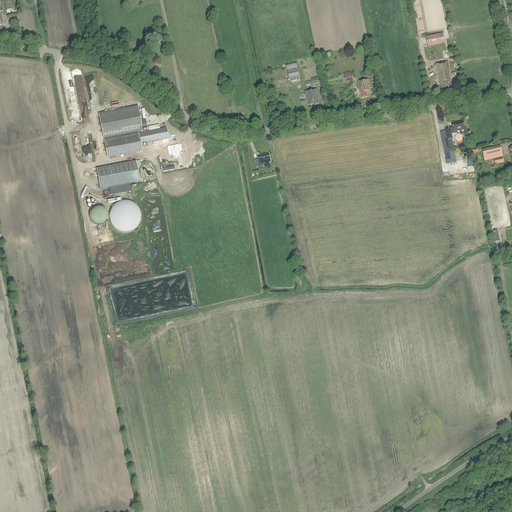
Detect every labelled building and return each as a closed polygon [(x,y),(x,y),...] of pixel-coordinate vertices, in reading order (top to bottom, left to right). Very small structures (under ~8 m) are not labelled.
[(443,34),(426,37),(428,47),(444,44),(443,34)] [(442,90),(452,88),(450,78),(452,78),(448,62),(435,65),(439,85),(440,84),(442,90)] [(286,66),(289,80),(300,78),(296,63),(286,66)] [(345,82),(353,80),(351,72),(343,74),(345,82)] [(369,80),(357,82),(359,90),(360,90),(360,92),(359,92),(359,93),(361,93),(362,98),(367,98),(366,94),(372,93),(369,80)] [(317,90),(305,92),(307,103),(308,106),(314,105),(314,106),(319,105),(318,100),(319,99),(317,90)] [(138,106),(98,114),(107,158),(142,152),(141,145),(138,132),(143,131),(142,130),(147,129),(146,125),(145,121),(145,120),(141,121),(138,106)] [(452,124),(453,129),(450,129),(451,134),(456,133),(458,134),(459,134),(462,136),(466,135),(467,132),(467,129),(465,128),(464,128),(463,122),(452,124)] [(143,131),(138,132),(141,145),(153,142),(169,139),(166,128),(143,133),(143,131)] [(452,140),(452,139),(451,134),(450,129),(445,130),(445,131),(440,132),(441,140),(445,156),(455,154),(452,140)] [(180,144),(165,147),(167,156),(171,155),(172,158),(180,157),(179,154),(182,153),(180,144)] [(484,161),(503,157),(500,146),(482,150),(484,161)] [(257,168),(264,166),(264,163),(270,162),(269,154),(258,156),(259,160),(255,161),(257,168)] [(136,162),(136,161),(96,169),(100,190),(140,182),(137,169),(139,169),(141,165),(140,161),(136,162)] [(500,188),(485,191),(487,197),(502,194),(500,188)] [(140,221),(141,217),(140,214),(139,210),(137,207),(135,205),(132,203),(128,202),(125,201),(121,202),(118,203),(115,205),(113,207),(111,210),(110,214),(109,217),(110,221),(111,224),(113,227),(115,229),(118,231),(121,232),(125,233),(128,232),(132,231),(135,229),(137,227),(139,224),(140,221)] [(107,218),(108,216),(107,213),(106,211),(104,209),(102,207),(100,207),(97,207),(95,207),(93,209),(91,211),(90,213),(89,216),(90,218),(91,221),(93,223),(95,224),(97,225),(100,225),(102,224),(104,223),(106,221),(107,218)]
